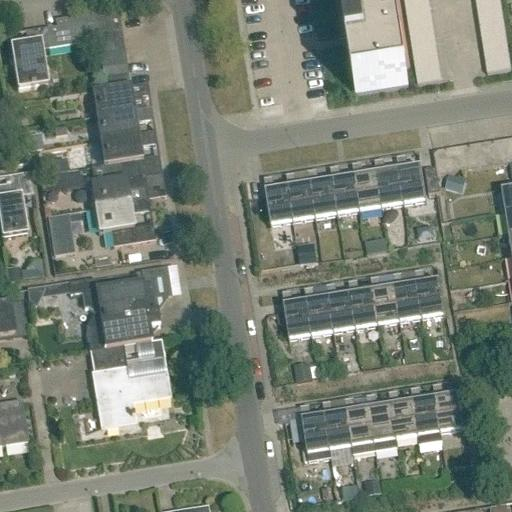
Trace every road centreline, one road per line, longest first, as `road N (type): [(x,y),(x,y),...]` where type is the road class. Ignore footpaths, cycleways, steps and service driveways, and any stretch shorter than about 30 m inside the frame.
road 1 (unclassified): [(251,459),(206,152)]
road 2 (unclassified): [(206,152),(511,100)]
road 3 (residential): [(0,501),(251,459)]
road 4 (unclassified): [(206,152),(180,0)]
